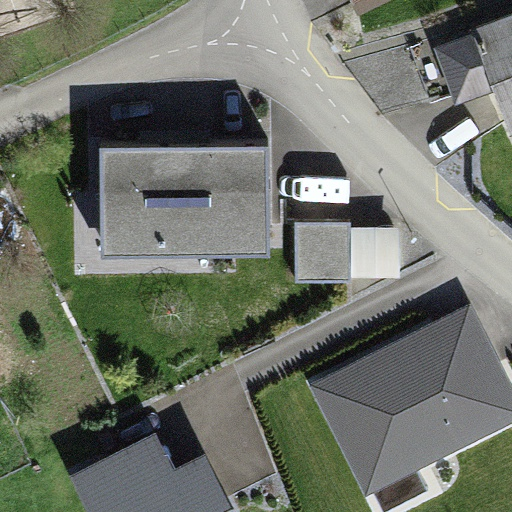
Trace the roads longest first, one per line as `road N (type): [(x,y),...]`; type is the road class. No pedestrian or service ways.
road 1 (residential): [(262,28),(511,274)]
road 2 (residential): [(0,124),(145,57),(262,28)]
